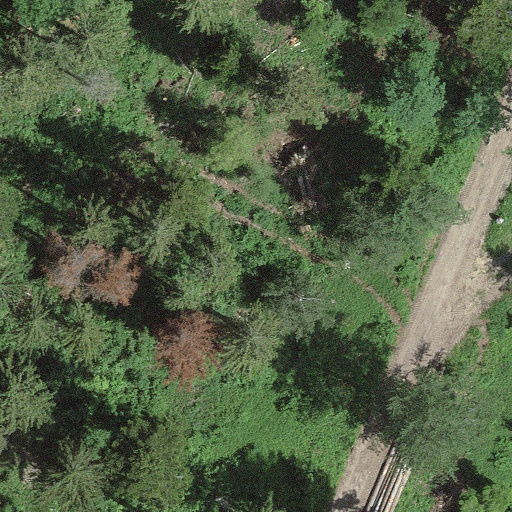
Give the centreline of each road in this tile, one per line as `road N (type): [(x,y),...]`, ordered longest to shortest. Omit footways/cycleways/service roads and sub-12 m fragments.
road 1 (track): [(359,511),(511,141)]
road 2 (track): [(420,376),(511,272)]
